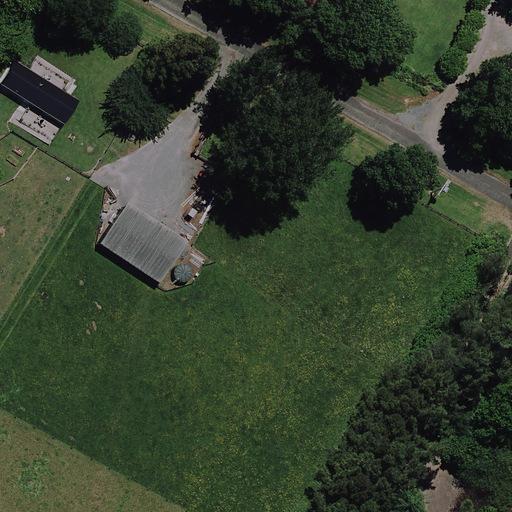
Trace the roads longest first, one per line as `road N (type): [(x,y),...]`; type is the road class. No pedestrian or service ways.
road 1 (residential): [(511,201),(155,0)]
road 2 (unknown): [(511,263),(425,466),(428,511)]
road 3 (unknown): [(412,146),(487,24),(485,5)]
